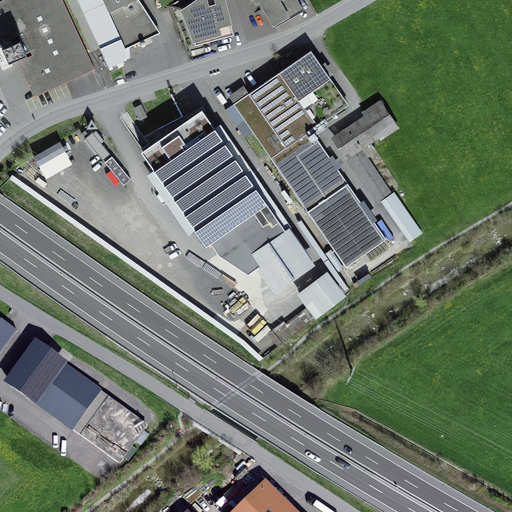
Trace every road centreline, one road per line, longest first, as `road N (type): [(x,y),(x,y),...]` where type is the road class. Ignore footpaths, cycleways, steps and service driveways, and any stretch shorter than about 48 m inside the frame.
road 1 (motorway): [(460,511),(246,383),(0,213)]
road 2 (motorway): [(0,240),(227,397),(414,511)]
road 3 (unclassified): [(0,290),(347,511)]
road 4 (unclassified): [(360,0),(286,40),(45,120),(0,153)]
road 5 (unknown): [(100,101),(172,230),(262,306),(284,310)]
